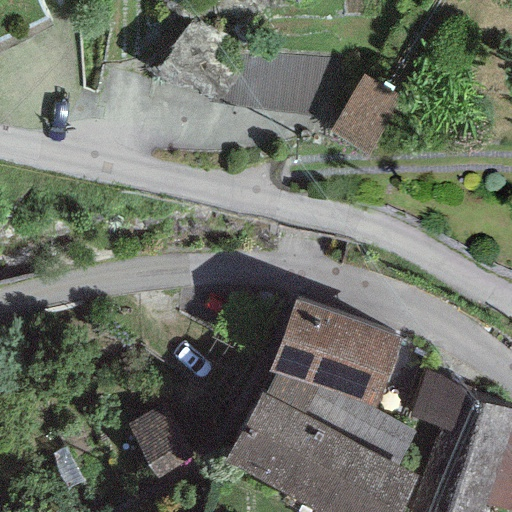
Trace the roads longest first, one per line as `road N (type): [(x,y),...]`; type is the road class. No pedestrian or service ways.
road 1 (unclassified): [(511,377),(419,312),(333,284),(179,272),(0,304)]
road 2 (unclassified): [(511,298),(382,229),(0,144)]
road 3 (track): [(122,171),(128,0)]
